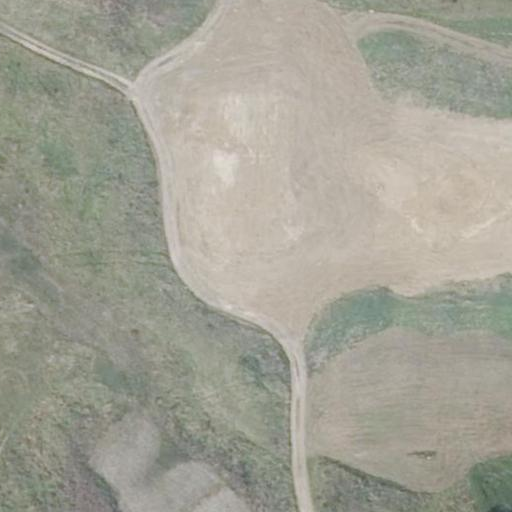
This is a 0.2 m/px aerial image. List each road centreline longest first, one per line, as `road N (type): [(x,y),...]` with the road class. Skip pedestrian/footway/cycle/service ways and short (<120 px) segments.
road 1 (track): [(130,96),(158,158),(166,249),(179,288),(260,326),(280,347)]
road 2 (track): [(290,461),(511,450)]
road 3 (track): [(130,96),(0,35)]
road 4 (track): [(223,0),(200,38),(130,96)]
